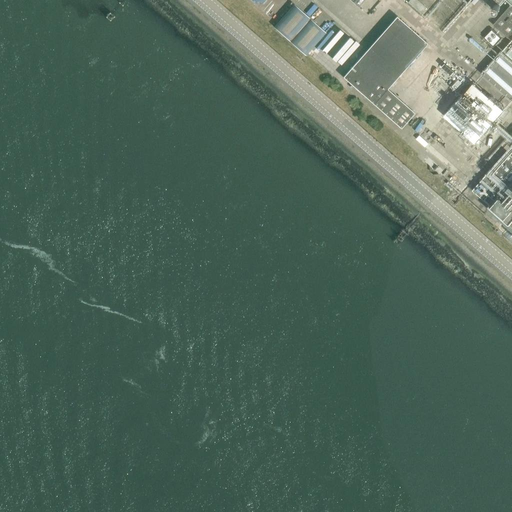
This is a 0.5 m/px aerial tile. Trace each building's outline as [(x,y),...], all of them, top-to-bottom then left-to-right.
[(416,0),(408,0),(407,2),(420,13),(425,7),(416,0)] [(274,27),(307,55),(326,33),(294,4),(274,27)] [(511,5),(511,4),(493,25),(507,38),(511,32),(511,23),(510,21),(511,18),(511,5)] [(396,16),(343,77),(401,128),(414,113),(387,88),(427,43),(396,16)] [(466,31),(463,34),(486,54),(488,51),(466,31)] [(511,39),(502,50),(511,59),(511,39)] [(482,73),(511,100),(511,99),(511,62),(500,52),(482,73)] [(473,82),(444,115),(475,142),(505,107),(495,98),(497,95),(493,91),(489,96),(473,82)] [(490,206),(488,209),(511,230),(511,156),(506,151),(472,190),(490,206)] [(504,235),(508,230),(500,223),(496,228),(504,235)]
